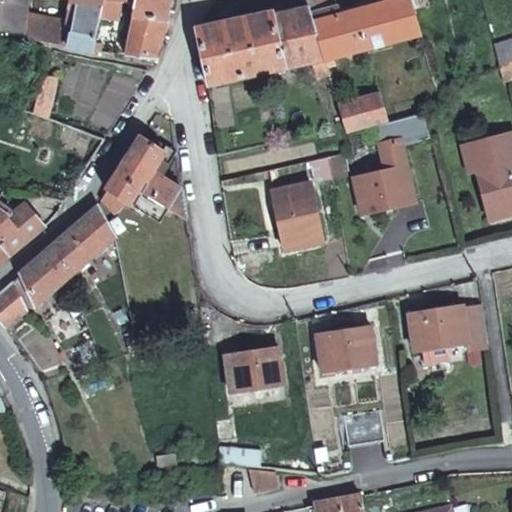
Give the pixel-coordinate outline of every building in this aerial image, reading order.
[(0,0),(0,29),(18,35),(21,18),(23,0),(0,0)] [(75,2),(67,47),(93,52),(99,20),(102,0),(68,0),(68,1),(75,2)] [(102,0),(99,20),(117,24),(120,1),(136,3),(136,0),(102,0)] [(136,0),(136,3),(134,17),(165,21),(170,0),(136,0)] [(339,14),(335,0),(305,0),(308,8),(325,61),(369,50),(357,10),(339,14)] [(380,0),(381,4),(357,10),(369,50),(428,35),(419,1),(418,0),(380,0)] [(330,77),(325,61),(308,8),(197,31),(209,88),(314,64),(318,80),(330,77)] [(134,17),(127,55),(135,56),(135,60),(142,62),(142,57),(154,57),(155,57),(165,21),(134,17)] [(21,18),(18,35),(22,36),(60,45),(64,26),(21,18)] [(511,38),(499,43),(503,60),(511,57),(511,38)] [(36,97),(48,49),(18,42),(1,100),(18,107),(22,93),(36,97)] [(511,59),(504,62),(501,63),(505,76),(511,74),(511,59)] [(391,122),(382,93),(339,105),(348,133),(391,122)] [(144,133),(100,200),(115,215),(126,207),(129,208),(141,190),(168,209),(180,191),(153,172),(164,154),(161,152),(165,146),(144,133)] [(511,161),(511,136),(501,140),(506,162),(511,161)] [(511,216),(511,161),(506,162),(501,140),(465,148),(472,174),(479,172),(491,221),(511,216)] [(362,216),(414,203),(400,141),(380,145),(385,173),(354,179),(362,216)] [(310,185),(274,192),(285,251),(322,244),(310,185)] [(168,209),(187,221),(183,193),(180,191),(168,209)] [(0,244),(9,255),(43,226),(26,207),(18,212),(13,209),(8,214),(0,204),(0,244)] [(116,238),(96,206),(92,211),(13,281),(28,310),(116,238)] [(0,263),(9,255),(0,244),(0,263)] [(466,348),(461,310),(408,318),(413,355),(419,355),(422,370),(465,364),(462,348),(466,348)] [(317,336),(323,375),(376,365),(369,328),(317,336)] [(227,357),(232,393),(285,386),(279,350),(227,357)] [(386,442),(380,412),(344,418),(350,449),(386,442)] [(218,450),(220,465),(258,470),(260,455),(218,450)] [(253,493),(276,489),(272,475),(251,480),(253,493)] [(365,511),(362,494),(314,504),(315,511),(365,511)]
